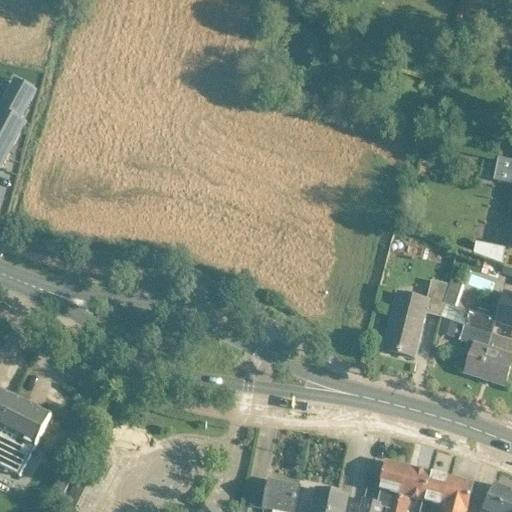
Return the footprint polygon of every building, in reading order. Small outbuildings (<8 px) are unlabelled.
[(461,0),(457,15),(462,16),(469,18),(470,13),(489,19),(494,4),(480,0),(461,0)] [(0,169),(1,170),(26,124),(21,121),(25,113),(4,102),(0,108),(0,169)] [(423,159),(422,161),(429,163),(436,159),(438,152),(426,149),(423,159)] [(496,228),(492,245),(502,247),(511,249),(511,162),(498,160),(493,184),(511,187),(511,199),(506,230),(496,228)] [(482,225),(481,247),(491,248),(493,226),(482,225)] [(502,267),(505,252),(483,247),(480,263),(502,267)] [(424,315),(440,319),(443,305),(447,287),(431,283),(426,304),(398,297),(384,351),(414,358),(424,315)] [(511,296),(504,294),(495,322),(495,323),(496,323),(511,328),(511,296)] [(464,330),(491,338),(496,323),(495,323),(495,322),(469,314),(443,305),(440,319),(444,320),(458,326),(464,328),(464,330)] [(444,320),(439,335),(453,340),(458,326),(444,320)] [(474,347),(465,375),(505,388),(511,364),(511,358),(487,350),(491,338),(464,330),(459,343),(474,347)] [(0,416),(10,397),(0,391),(0,416)] [(36,449),(42,436),(51,418),(10,397),(0,416),(0,464),(3,458),(25,470),(36,449)] [(397,511),(409,469),(386,463),(378,491),(391,494),(386,511),(397,511)] [(397,511),(408,511),(411,500),(423,503),(431,475),(409,469),(397,511)] [(444,511),(453,480),(431,475),(423,503),(432,506),(430,511),(444,511)] [(467,511),(474,486),(453,480),(444,511),(467,511)] [(294,511),(300,489),(269,482),(264,510),(273,511),(294,511)] [(486,504),(482,511),(511,511),(511,493),(494,486),(486,504)] [(344,511),(348,498),(339,497),(339,493),(326,491),(325,494),(316,492),(312,511),(344,511)] [(360,511),(381,511),(383,506),(363,501),(360,511)]
